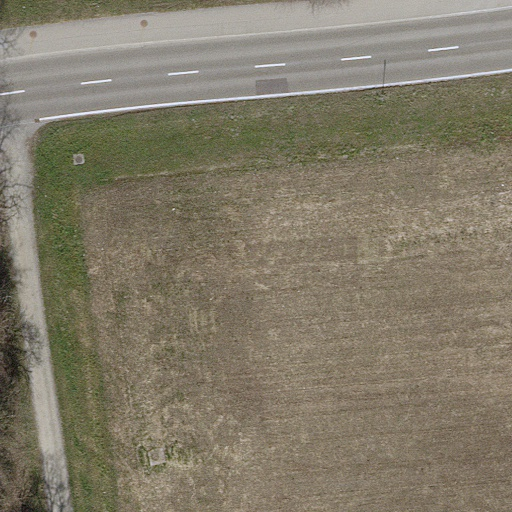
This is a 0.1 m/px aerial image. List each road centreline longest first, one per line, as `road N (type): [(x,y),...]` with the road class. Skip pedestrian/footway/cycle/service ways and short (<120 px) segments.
road 1 (secondary): [(511,38),(0,93)]
road 2 (track): [(63,511),(1,93)]
